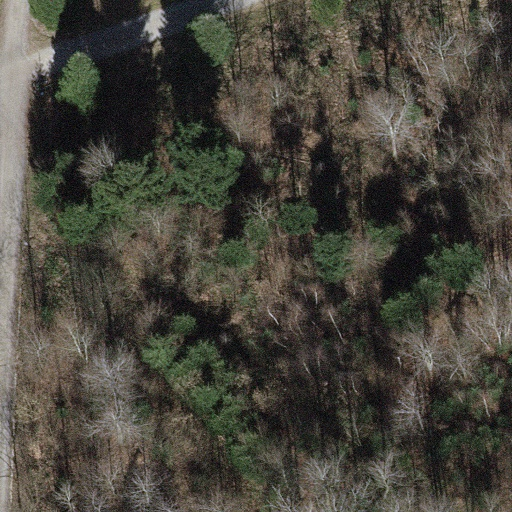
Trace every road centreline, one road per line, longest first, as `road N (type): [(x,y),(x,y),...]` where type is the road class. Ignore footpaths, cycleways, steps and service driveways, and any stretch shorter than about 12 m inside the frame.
road 1 (track): [(0,349),(16,0)]
road 2 (track): [(0,72),(221,0)]
